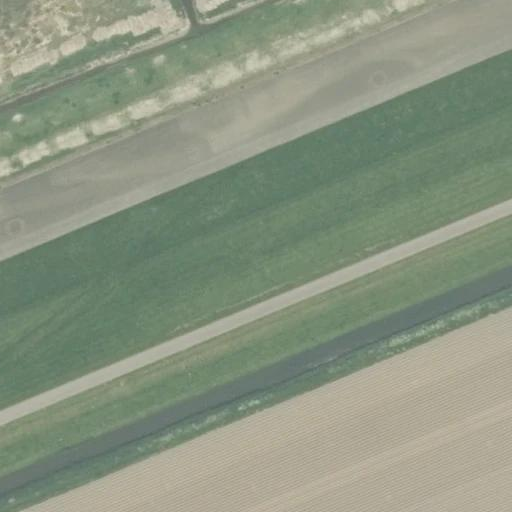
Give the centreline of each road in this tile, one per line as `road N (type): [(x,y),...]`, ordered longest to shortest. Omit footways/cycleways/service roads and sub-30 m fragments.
road 1 (track): [(0,253),(511,38)]
road 2 (track): [(0,363),(120,271),(249,149)]
